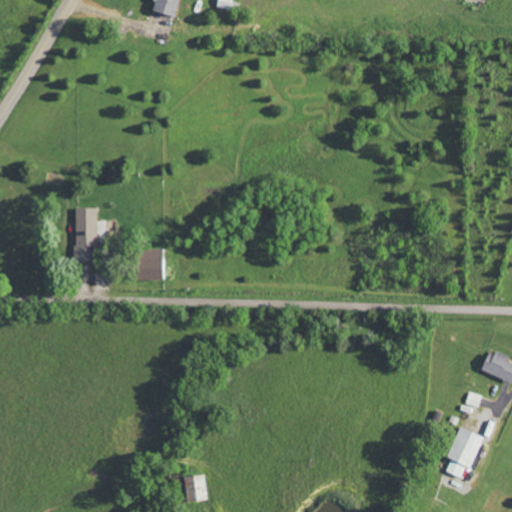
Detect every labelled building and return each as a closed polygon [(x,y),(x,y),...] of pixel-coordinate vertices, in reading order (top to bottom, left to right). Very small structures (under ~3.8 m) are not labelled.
[(74,208),(74,261),(90,261),(90,245),(106,245),(106,221),(96,221),(96,208),(74,208)] [(136,281),(164,280),(163,250),(135,250),(136,281)] [(480,372),(511,382),(511,379),(511,364),(506,362),(508,357),(487,350),(480,372)] [(445,472),(463,480),(481,437),(458,428),(445,458),(450,460),(445,472)] [(206,498),(202,473),(174,478),(179,503),(206,498)]
